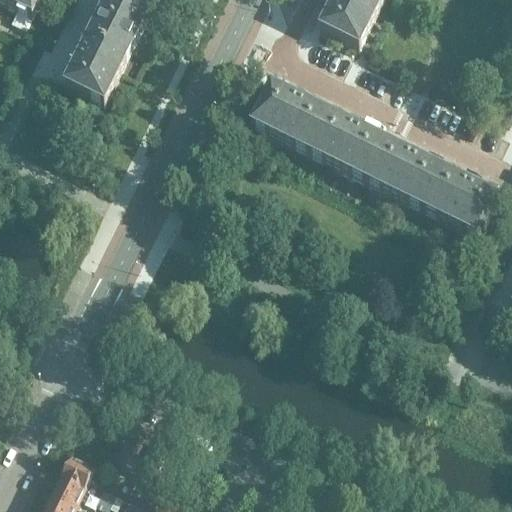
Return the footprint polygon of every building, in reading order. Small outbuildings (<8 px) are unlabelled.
[(0,0),(0,9),(32,26),(44,0),(0,0)] [(132,56),(160,0),(111,0),(93,37),(132,56)] [(359,57),(386,0),(338,0),(320,38),(359,57)] [(104,113),(132,56),(93,37),(65,94),(104,113)] [(308,162),(328,123),(271,95),(251,134),(308,162)] [(365,191),(385,152),(328,123),(308,162),(365,191)] [(422,219),(442,180),(385,152),(365,191),(422,219)] [(480,247),(499,208),(442,180),(422,219),(480,247)] [(136,478),(147,455),(128,445),(117,468),(136,478)] [(155,487),(166,464),(147,455),(136,478),(155,487)] [(85,495),(94,476),(71,464),(67,472),(64,473),(62,478),(63,481),(62,483),(85,495)] [(71,511),(76,511),(85,495),(62,483),(52,502),(71,511)] [(105,507),(110,498),(104,496),(100,505),(105,507)] [(111,510),(115,501),(110,498),(105,507),(111,510)] [(71,511),(52,502),(47,511),(71,511)]
